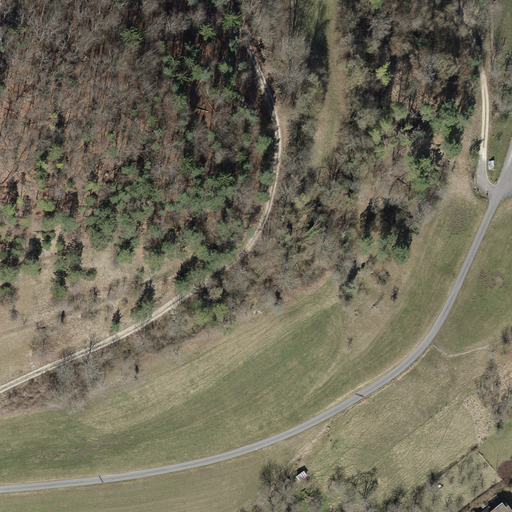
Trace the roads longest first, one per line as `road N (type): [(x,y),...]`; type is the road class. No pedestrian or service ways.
road 1 (unclassified): [(0,489),(179,467),(330,413),(421,350),(499,193)]
road 2 (track): [(226,0),(278,126),(276,180),(256,236),(150,319),(0,391)]
road 3 (track): [(278,126),(253,174),(219,211),(167,231),(0,263)]
road 4 (track): [(456,0),(484,76),(483,156)]
